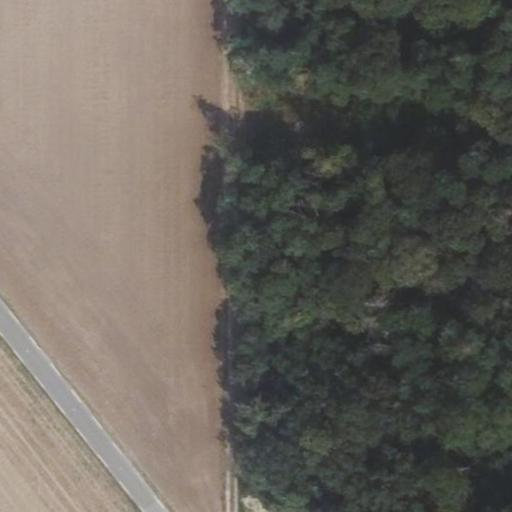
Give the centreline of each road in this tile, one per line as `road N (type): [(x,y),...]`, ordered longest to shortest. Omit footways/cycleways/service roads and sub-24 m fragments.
road 1 (track): [(231,0),(229,174),(247,511)]
road 2 (unclassified): [(152,511),(0,314)]
